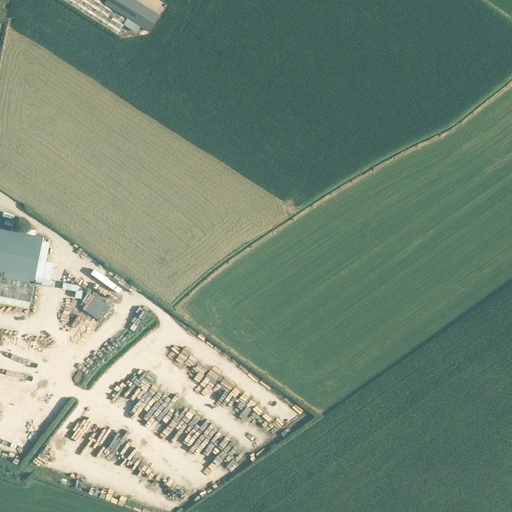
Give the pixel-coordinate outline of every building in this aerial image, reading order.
[(61,0),(118,35),(124,25),(137,33),(141,26),(149,32),(160,15),(135,0),(107,0),(105,4),(99,0),(61,0)] [(138,0),(161,14),(170,0),(138,0)] [(0,303),(29,309),(30,302),(31,303),(35,284),(42,286),(51,287),(52,281),(51,280),(51,277),(54,264),(54,263),(46,261),(50,243),(43,241),(44,238),(37,237),(32,236),(31,235),(22,234),(2,230),(0,229),(0,303)] [(60,293),(81,298),(83,286),(62,282),(60,293)] [(93,294),(82,309),(100,321),(111,306),(93,294)]
